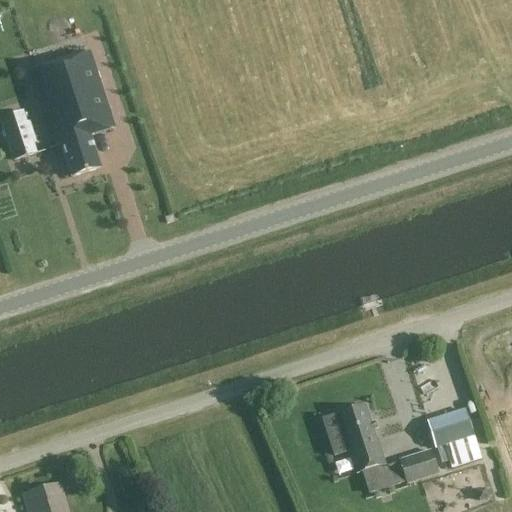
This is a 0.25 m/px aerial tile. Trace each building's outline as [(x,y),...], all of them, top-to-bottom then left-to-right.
[(114,131),(89,54),(33,72),(58,147),(61,146),(72,179),(100,170),(90,139),(114,131)] [(27,125),(24,113),(2,120),(14,162),(37,155),(34,146),(37,145),(31,124),(27,125)] [(385,466),(365,409),(335,418),(342,438),(345,437),(357,475),(385,466)] [(482,463),(466,412),(428,424),(437,452),(433,453),(440,476),(482,463)] [(438,477),(431,454),(400,463),(407,486),(438,477)] [(67,511),(60,487),(23,499),(27,511),(67,511)]
